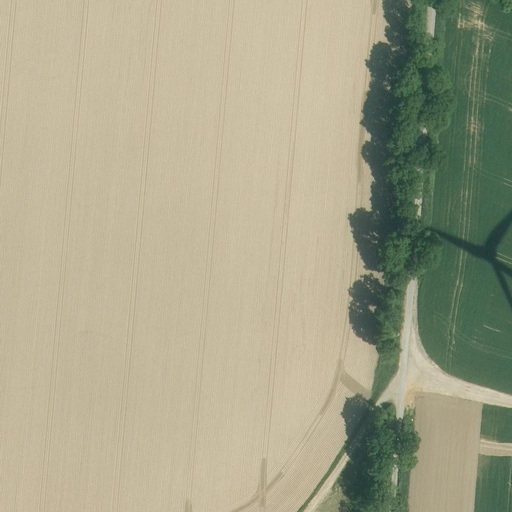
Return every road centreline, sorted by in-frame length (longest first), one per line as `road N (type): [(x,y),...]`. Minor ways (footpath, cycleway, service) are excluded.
road 1 (unclassified): [(391,511),(432,0)]
road 2 (track): [(402,380),(304,511)]
